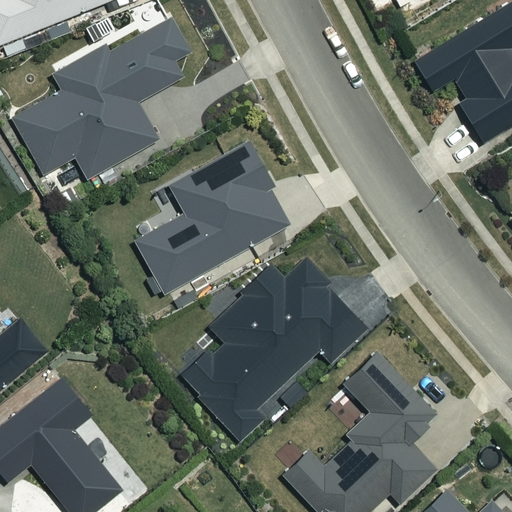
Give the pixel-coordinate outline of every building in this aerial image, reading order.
[(0,0),(0,54),(1,57),(126,0),(0,0)] [(389,0),(395,11),(418,0),(389,0)] [(511,2),(411,57),(426,86),(447,75),(480,137),(511,120),(511,2)] [(189,49),(170,19),(123,48),(97,55),(56,81),(65,95),(15,126),(47,179),(76,161),(89,182),(159,139),(137,103),(182,75),(172,60),(189,49)] [(268,162),(252,138),(170,190),(187,216),(136,248),(167,296),(288,220),(256,170),(268,162)] [(329,281),(305,258),(284,279),(272,267),(207,333),(219,345),(181,384),(243,445),(270,418),(260,408),(317,350),(329,362),(365,325),(325,285),(329,281)] [(0,386),(47,348),(20,315),(0,331),(0,386)] [(434,413),(377,352),(343,384),(369,412),(343,436),(350,443),(324,467),(311,453),(284,478),(316,511),(370,511),(387,496),(395,504),(434,467),(407,438),(434,413)] [(0,421),(0,467),(9,479),(31,462),(70,511),(90,511),(123,487),(75,426),(93,411),(62,372),(0,421)] [(473,511),(467,511),(446,490),(423,511),(511,511),(510,509),(507,511),(504,511),(489,497),(473,511)]
